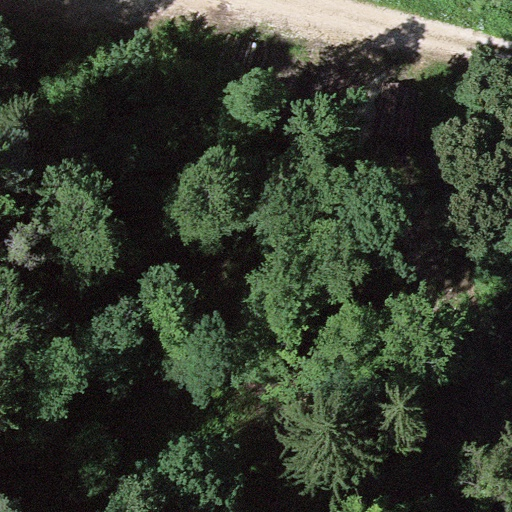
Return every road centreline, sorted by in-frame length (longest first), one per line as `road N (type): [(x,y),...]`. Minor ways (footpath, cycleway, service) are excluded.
road 1 (track): [(368,36),(457,345),(511,415)]
road 2 (track): [(511,61),(168,0)]
